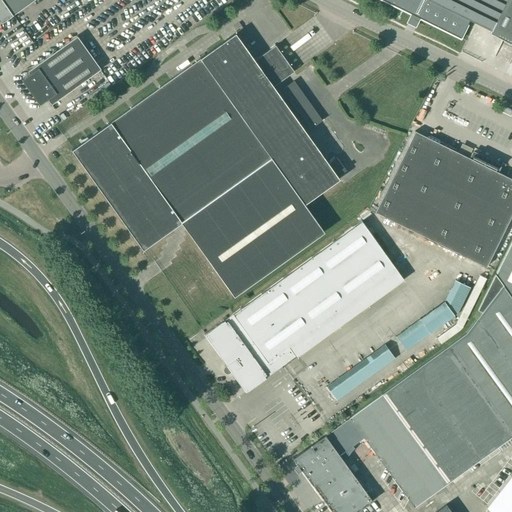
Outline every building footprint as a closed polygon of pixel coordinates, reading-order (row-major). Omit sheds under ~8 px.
[(0,0),(0,23),(4,22),(34,0),(0,0)] [(511,0),(383,0),(411,14),(421,18),(461,38),(470,20),(493,31),(492,33),(511,43),(511,0)] [(254,61),(235,33),(109,123),(104,115),(92,123),(98,131),(71,150),(142,250),(181,223),(234,296),(324,232),(304,204),(338,179),(337,177),(346,171),(337,158),(328,165),(273,87),(290,75),(271,49),(254,61)] [(51,104),(101,69),(77,36),(28,71),(29,74),(21,80),(39,105),(48,99),(51,104)] [(310,129),(322,120),(293,81),(282,89),(310,129)] [(469,158),(415,131),(375,212),(486,267),(511,214),(511,179),(498,172),(500,167),(486,160),(472,153),(469,158)] [(245,392),(296,356),(290,347),(397,271),(362,222),(204,335),(245,392)] [(414,507),(511,435),(511,240),(495,275),(503,285),(466,333),(349,417),(350,418),(325,435),(293,458),(331,511),(356,511),(372,501),(339,455),(345,450),(348,454),(353,448),(351,446),(363,437),(414,507)] [(405,351),(454,315),(459,310),(470,288),(454,280),(443,301),(395,336),(405,351)] [(336,401),(395,358),(384,344),(326,386),(336,401)] [(511,511),(511,474),(486,508),(491,511),(511,511)]
